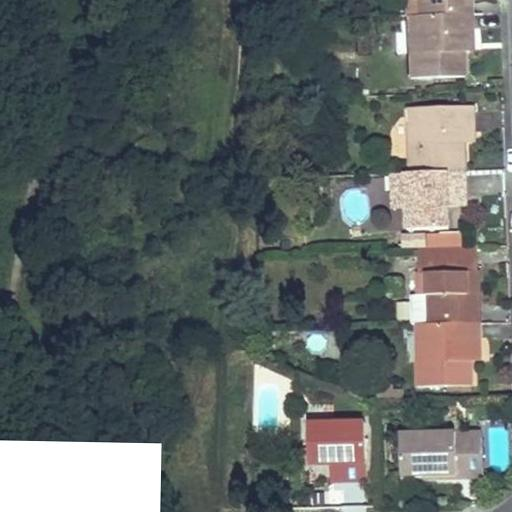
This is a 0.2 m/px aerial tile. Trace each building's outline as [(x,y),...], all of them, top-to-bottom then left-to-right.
[(418,16),(417,0),(404,0),(405,17),(407,17),(418,16)] [(417,0),(418,16),(470,14),(469,0),(417,0)] [(472,44),(470,14),(418,16),(420,54),(408,54),(410,80),(464,77),(463,52),(463,44),(472,44)] [(420,54),(418,16),(407,17),(408,54),(420,54)] [(473,107),(408,109),(410,175),(464,173),(463,142),(457,142),(457,137),(474,137),(473,107)] [(465,200),(464,173),(410,175),(406,175),(407,211),(415,210),(415,231),(448,230),(448,209),(448,200),(465,200)] [(466,208),(465,200),(448,200),(448,209),(466,208)] [(415,210),(407,211),(407,231),(415,231),(415,210)] [(477,248),(418,249),(419,273),(418,273),(418,294),(418,296),(420,296),(428,296),(428,325),(480,324),(479,309),(465,309),(465,304),(480,304),(478,272),(477,248)] [(419,325),(428,325),(428,296),(420,296),(418,296),(418,294),(413,294),(413,325),(417,325),(419,325)] [(481,354),(480,324),(428,325),(419,325),(417,325),(417,342),(428,342),(429,362),(417,362),(417,388),(471,386),(472,361),(471,354),(481,354)] [(429,362),(428,342),(417,342),(417,362),(429,362)] [(365,423),(329,424),(329,431),(308,432),(309,465),(330,465),(338,464),(339,482),(366,482),(365,423)] [(481,433),(400,436),(402,477),(423,476),(455,475),(455,479),(482,478),(481,433)] [(339,482),(338,464),(330,465),(330,482),(339,482)]
